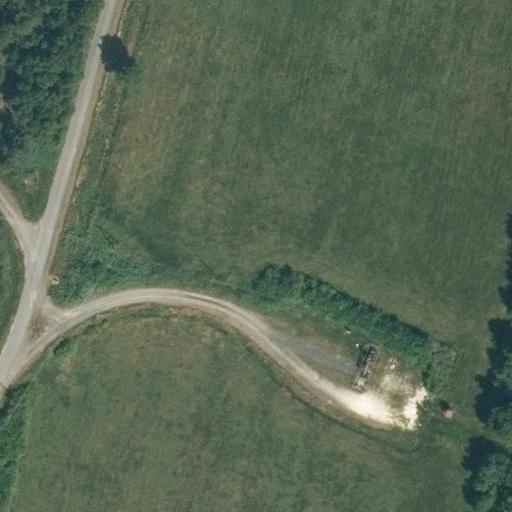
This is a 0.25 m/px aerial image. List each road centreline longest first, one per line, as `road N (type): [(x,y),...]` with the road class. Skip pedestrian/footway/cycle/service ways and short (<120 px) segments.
road 1 (track): [(21,337),(126,296),(179,293),(235,309),(384,422)]
road 2 (unclassified): [(116,0),(53,241),(0,383)]
